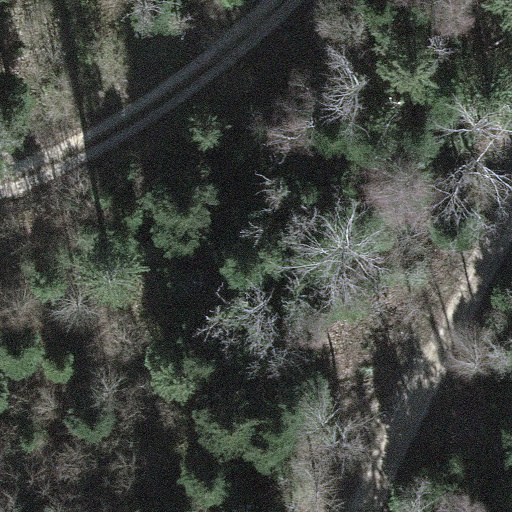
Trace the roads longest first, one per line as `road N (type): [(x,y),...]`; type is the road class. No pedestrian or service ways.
road 1 (track): [(0,174),(56,150),(178,75),(272,0)]
road 2 (track): [(511,228),(367,511)]
